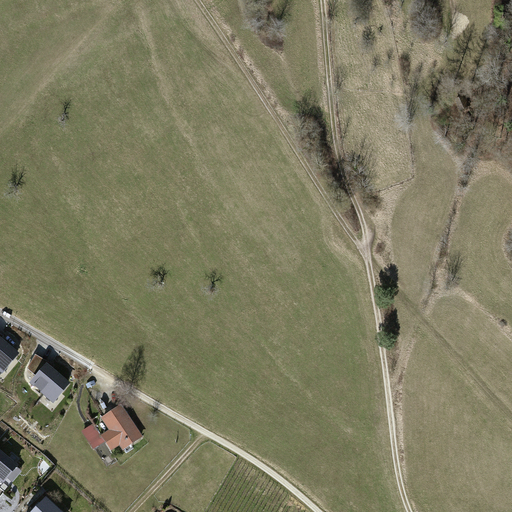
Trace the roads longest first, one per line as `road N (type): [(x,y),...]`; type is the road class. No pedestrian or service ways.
road 1 (track): [(410,511),(369,259),(198,0)]
road 2 (track): [(389,400),(462,169),(511,58)]
road 3 (track): [(369,259),(337,143),(323,0)]
road 4 (residential): [(0,312),(207,432)]
road 5 (track): [(207,432),(319,511)]
